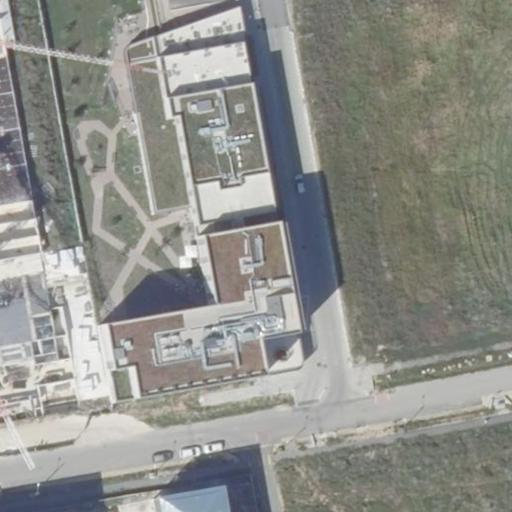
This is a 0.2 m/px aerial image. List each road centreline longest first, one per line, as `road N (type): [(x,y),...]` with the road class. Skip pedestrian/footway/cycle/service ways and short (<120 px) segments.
road 1 (residential): [(271,0),(339,415)]
road 2 (unclassified): [(0,474),(339,415)]
road 3 (unclassified): [(339,415),(511,386)]
